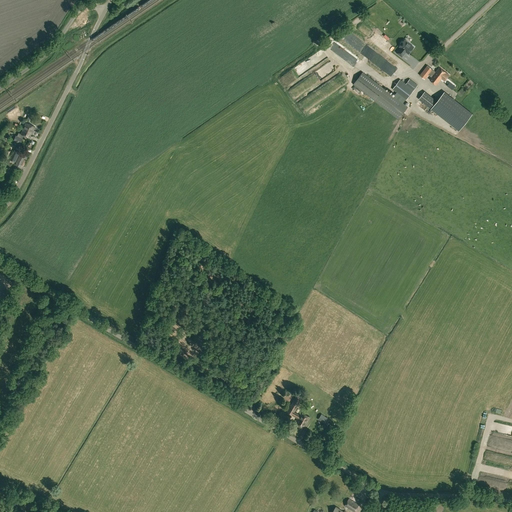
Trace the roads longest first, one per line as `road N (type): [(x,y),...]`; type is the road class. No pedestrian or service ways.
road 1 (unclassified): [(511,502),(366,484),(0,265)]
road 2 (unclassified): [(0,213),(110,0)]
